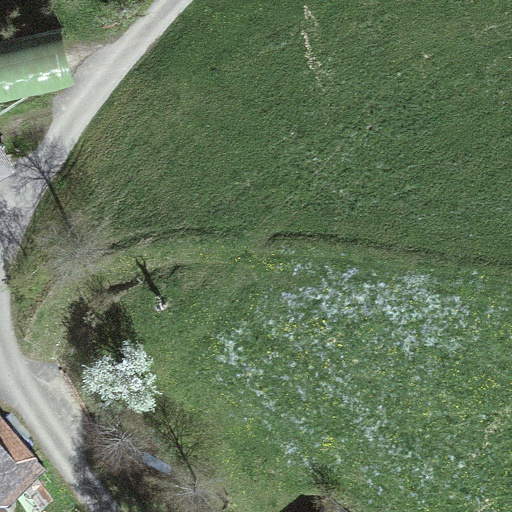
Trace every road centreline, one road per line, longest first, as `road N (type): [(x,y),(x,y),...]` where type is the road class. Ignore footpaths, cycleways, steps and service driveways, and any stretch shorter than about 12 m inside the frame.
road 1 (track): [(0,262),(183,242),(511,266)]
road 2 (track): [(0,256),(8,229),(92,104),(181,0)]
road 3 (track): [(119,511),(34,401),(0,302)]
